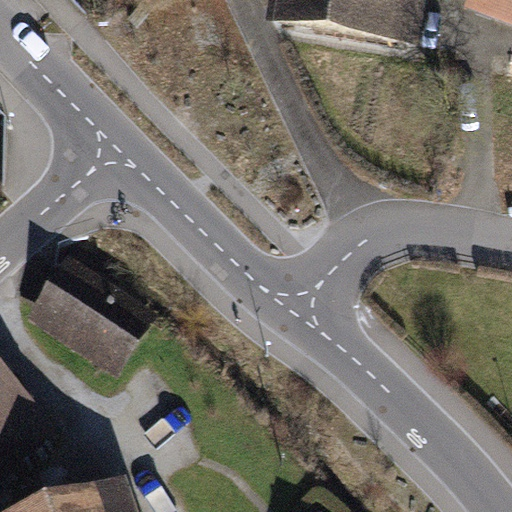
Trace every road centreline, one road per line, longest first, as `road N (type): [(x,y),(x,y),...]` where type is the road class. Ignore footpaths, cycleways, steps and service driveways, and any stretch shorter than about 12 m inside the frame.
road 1 (residential): [(497,511),(442,445),(297,308)]
road 2 (residential): [(511,245),(417,231),(361,241),(297,308)]
road 3 (residential): [(297,308),(116,144)]
road 4 (residential): [(116,144),(0,18)]
road 5 (residential): [(116,144),(0,251)]
